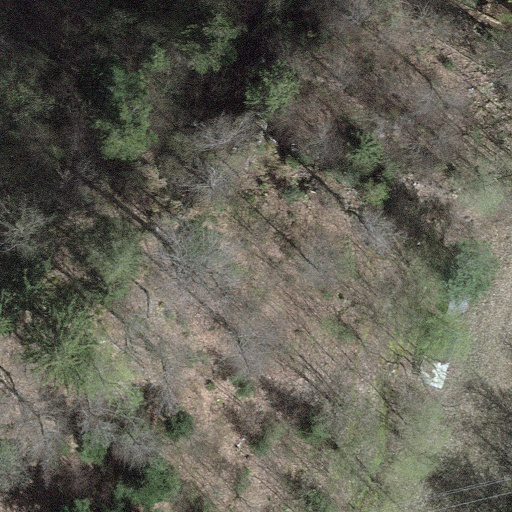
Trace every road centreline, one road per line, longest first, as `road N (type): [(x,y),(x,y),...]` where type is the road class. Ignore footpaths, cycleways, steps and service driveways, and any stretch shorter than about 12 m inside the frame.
road 1 (motorway): [(511,388),(0,218)]
road 2 (motorway): [(0,392),(394,511)]
